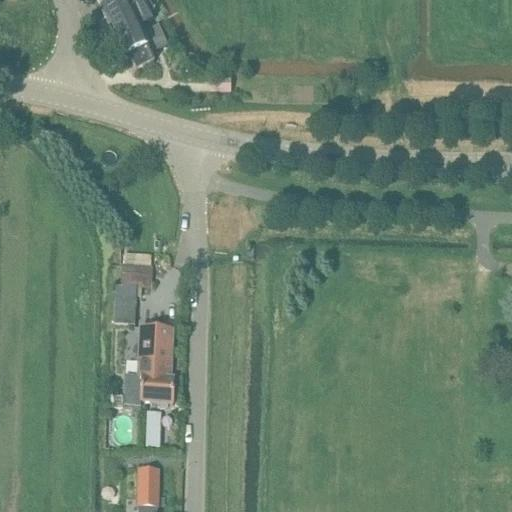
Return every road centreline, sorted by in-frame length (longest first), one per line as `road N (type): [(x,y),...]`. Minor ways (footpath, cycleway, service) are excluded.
road 1 (unclassified): [(193,511),(193,135)]
road 2 (secondary): [(193,135),(352,161),(511,165)]
road 3 (track): [(382,59),(400,101),(511,107)]
road 4 (secondary): [(193,135),(64,100)]
